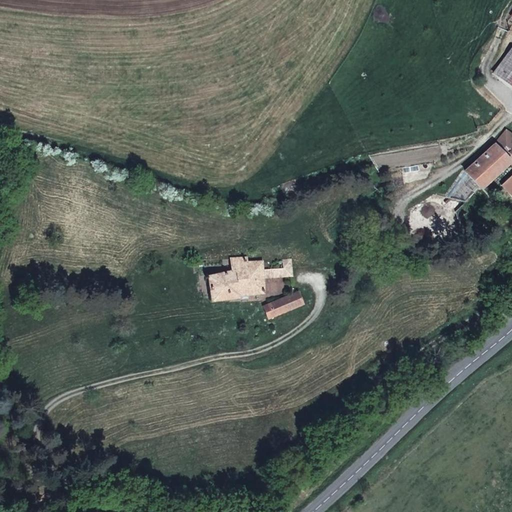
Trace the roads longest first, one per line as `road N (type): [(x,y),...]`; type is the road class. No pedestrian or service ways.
road 1 (unknown): [(511,304),(446,306),(417,321),(280,441)]
road 2 (secondary): [(511,326),(312,511)]
